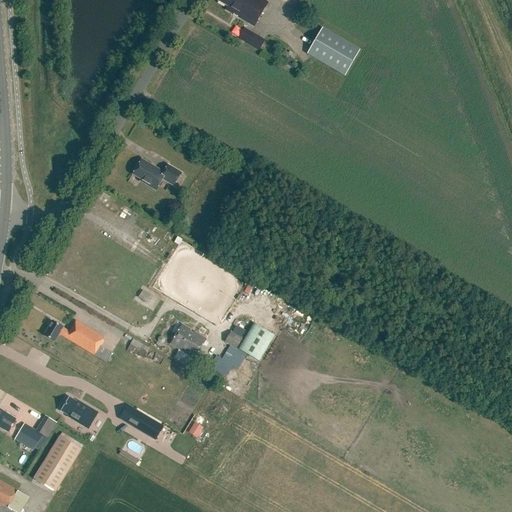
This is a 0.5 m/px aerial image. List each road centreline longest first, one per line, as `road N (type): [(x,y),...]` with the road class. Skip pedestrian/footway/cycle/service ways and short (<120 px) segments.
road 1 (unclassified): [(4,212),(55,214),(74,196),(193,0)]
road 2 (secondary): [(4,212),(0,62)]
